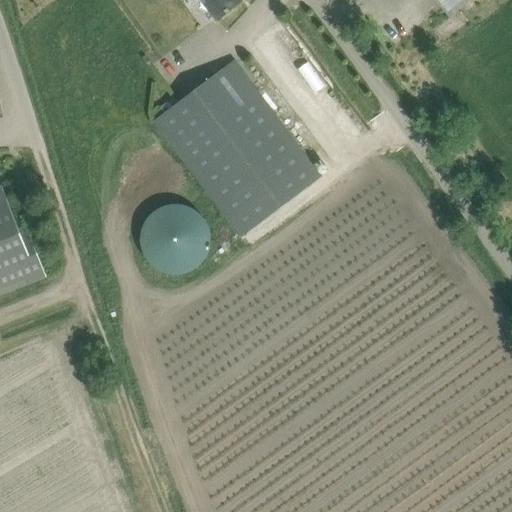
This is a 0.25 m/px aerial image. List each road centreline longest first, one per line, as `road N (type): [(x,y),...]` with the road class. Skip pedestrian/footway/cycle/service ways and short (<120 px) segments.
road 1 (unclassified): [(511,282),(305,0)]
road 2 (unclassified): [(87,295),(0,52)]
road 3 (residential): [(87,295),(173,511)]
